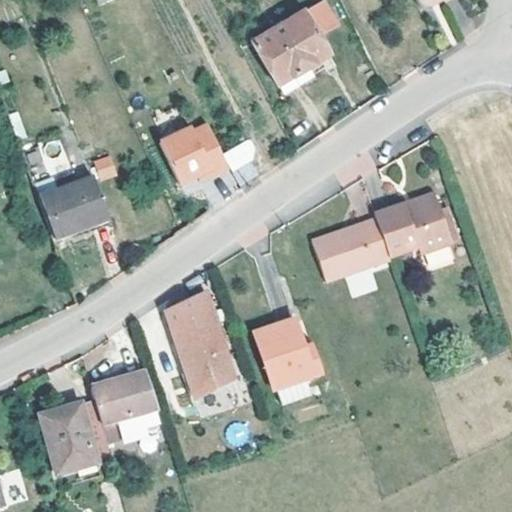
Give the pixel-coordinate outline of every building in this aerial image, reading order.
[(312,71),(307,62),(327,49),(302,7),(250,40),(280,90),(312,71)] [(208,118),(193,125),(210,164),(213,169),(229,161),(222,149),(208,118)] [(191,121),(159,137),(179,179),(197,170),(210,164),(193,125),(191,121)] [(252,144),(247,135),(222,149),(229,161),(240,184),(257,172),(250,159),(252,144)] [(106,153),(92,159),(98,173),(112,167),(106,153)] [(210,164),(197,170),(200,175),(213,169),(210,164)] [(109,213),(93,172),(38,194),(53,235),(109,213)] [(423,182),(362,205),(364,209),(378,251),(409,239),(412,245),(442,233),(423,182)] [(378,251),(364,209),(301,230),(316,273),(378,251)] [(348,278),(354,296),(377,289),(371,271),(348,278)] [(159,298),(190,383),(228,369),(199,284),(159,298)] [(307,364),(301,343),(293,345),(282,309),(239,323),(265,401),(293,391),(286,372),(307,364)] [(372,311),(348,319),(355,338),(378,330),(372,311)] [(94,418),(149,399),(135,358),(82,376),(86,390),(94,418)] [(49,465),(103,448),(94,418),(86,390),(31,408),(49,465)]
